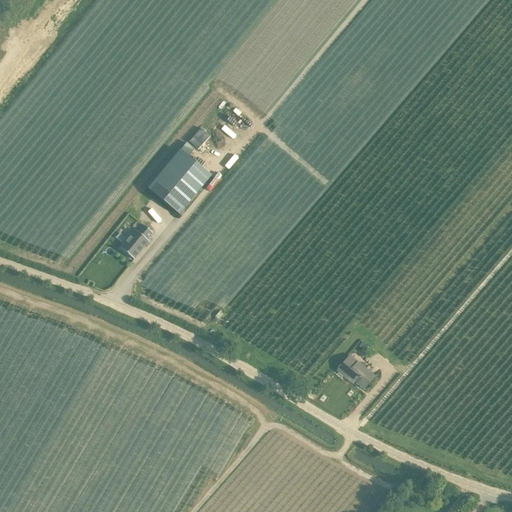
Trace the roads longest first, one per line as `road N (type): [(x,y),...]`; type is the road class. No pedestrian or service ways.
road 1 (unclassified): [(511,498),(422,468),(175,331),(0,260)]
road 2 (track): [(0,290),(177,363),(256,409),(262,427)]
road 3 (track): [(347,422),(364,422),(511,252)]
road 4 (track): [(351,432),(334,455),(282,427),(262,427),(193,511)]
